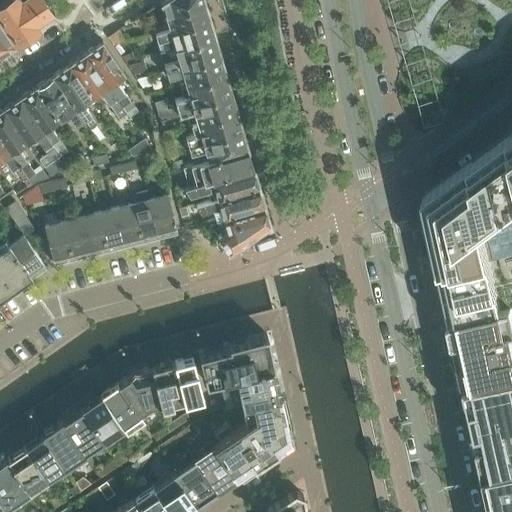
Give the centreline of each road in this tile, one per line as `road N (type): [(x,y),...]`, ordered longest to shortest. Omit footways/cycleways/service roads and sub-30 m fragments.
road 1 (tertiary): [(367,189),(438,511)]
road 2 (tertiary): [(465,511),(394,194)]
road 3 (residential): [(0,344),(53,310),(185,276)]
road 4 (tertiary): [(394,194),(355,0)]
road 5 (tertiary): [(328,0),(367,189)]
road 6 (unclassified): [(394,194),(511,110)]
road 7 (residential): [(100,0),(77,31),(0,85)]
